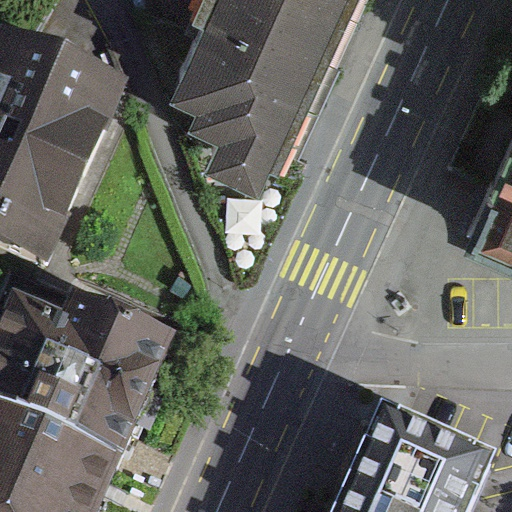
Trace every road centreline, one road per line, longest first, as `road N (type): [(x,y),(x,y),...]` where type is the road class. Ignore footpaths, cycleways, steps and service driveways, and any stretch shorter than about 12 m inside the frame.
road 1 (primary): [(448,0),(294,340)]
road 2 (residential): [(511,363),(380,360),(294,340)]
road 3 (primary): [(294,340),(216,511)]
